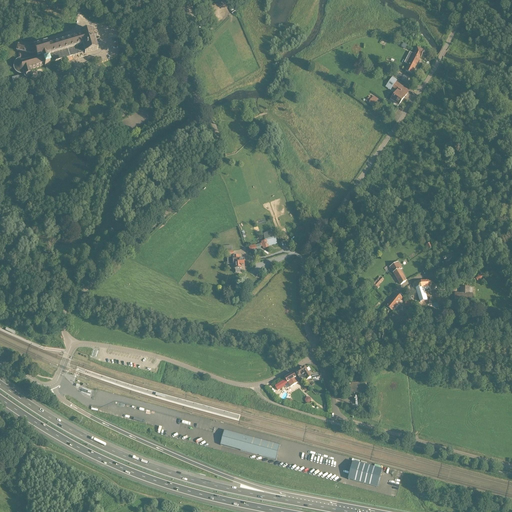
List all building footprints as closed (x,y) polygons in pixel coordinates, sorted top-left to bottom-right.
[(98,32),(97,30),(94,31),(93,31),(92,31),(92,30),(79,34),(80,37),(47,46),(46,43),(34,47),(31,48),(18,45),(16,51),(19,52),(18,55),(19,59),(19,60),(18,60),(17,60),(16,61),(15,62),(14,63),(14,64),(14,65),(13,67),(14,68),(14,69),(14,71),(15,72),(16,73),(17,73),(18,74),(20,74),(21,74),(22,74),(23,75),(11,78),(13,85),(23,83),(22,78),(24,77),(24,78),(25,78),(26,79),(26,78),(27,78),(27,77),(27,76),(31,75),(31,74),(30,75),(29,70),(32,69),(32,70),(33,70),(33,69),(36,68),(36,69),(37,69),(36,68),(39,67),(40,68),(40,67),(44,66),(44,67),(49,65),(49,63),(60,60),(62,65),(74,61),(73,56),(84,53),(85,54),(98,51),(94,38),(95,37),(96,36),(96,35),(95,33),(96,32),(97,32),(98,32)] [(409,63),(405,71),(412,75),(420,58),(421,58),(424,51),(417,48),(413,56),(409,55),(406,62),(409,63)] [(397,90),(390,99),(399,105),(410,89),(401,83),(400,84),(396,82),(397,80),(392,76),(385,87),(390,90),(392,87),(397,90)] [(372,98),(369,97),(366,102),(374,107),(377,102),(376,102),(378,99),(373,96),(372,98)] [(261,241),(264,249),(269,248),(268,246),(277,244),(276,238),(272,239),(272,238),(261,241)] [(255,245),(249,248),(251,253),(257,251),(255,245)] [(234,265),(234,270),(235,270),(235,272),(236,274),(240,273),(240,269),(242,269),(242,268),(245,267),(245,263),(244,263),(244,261),(240,261),(240,256),(227,257),(227,266),(234,265)] [(406,281),(399,270),(401,269),(398,263),(390,268),(400,285),(406,281)] [(378,286),(383,280),(381,278),(373,286),(377,290),(379,288),(378,286)] [(420,282),(415,284),(421,303),(421,302),(425,301),(426,301),(422,287),(429,287),(431,283),(428,282),(420,282)] [(455,295),(454,299),(459,299),(466,300),(472,300),(472,295),(469,295),(469,294),(469,288),(461,287),(461,295),(455,295)] [(387,307),(392,311),(393,310),(402,299),(398,294),(391,302),(387,307)] [(443,300),(441,294),(437,295),(440,306),(450,303),(448,298),(443,300)] [(296,372),(299,379),(301,381),(303,383),(311,378),(305,367),(296,372)] [(277,391),(288,384),(290,387),(298,382),(293,374),(285,379),(285,380),(274,387),(277,391)] [(347,384),(348,397),(367,396),(366,383),(347,384)] [(220,445),(276,460),(279,446),(224,431),(220,445)] [(353,462),(348,479),(377,487),(382,470),(353,462)]
